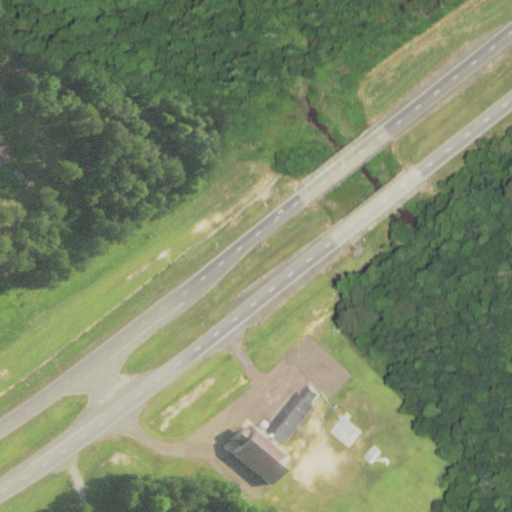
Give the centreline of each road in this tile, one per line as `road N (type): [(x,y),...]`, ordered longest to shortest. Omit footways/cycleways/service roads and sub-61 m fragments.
road 1 (trunk): [(0,490),(123,410),(341,239)]
road 2 (trunk): [(309,191),(90,368),(0,429)]
road 3 (trunk): [(511,32),(376,139)]
road 4 (trunk): [(412,181),(511,101)]
